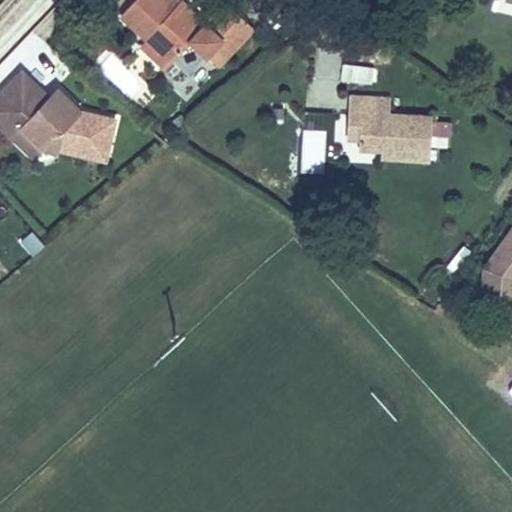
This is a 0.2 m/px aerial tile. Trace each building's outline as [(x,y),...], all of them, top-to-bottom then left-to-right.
[(203,24),(183,5),(176,14),(161,0),(130,0),(120,11),(146,36),(172,61),(192,43),(213,68),(254,27),(226,3),(203,24)] [(161,0),(176,14),(183,5),(177,0),(161,0)] [(162,71),(172,61),(146,36),(137,45),(162,71)] [(373,84),(374,66),(343,65),(343,83),(373,84)] [(110,120),(76,112),(51,88),(43,97),(17,72),(0,89),(0,126),(9,135),(18,125),(42,147),(55,150),(55,147),(101,157),(110,120)] [(346,96),(345,121),(360,122),(359,143),(355,143),(356,149),(389,151),(388,162),(426,163),(428,116),(384,112),(384,99),(346,96)] [(322,113),(302,113),(303,127),(322,127),(322,113)] [(360,122),(345,121),(344,141),(355,143),(359,143),(360,122)] [(42,147),(18,125),(9,135),(32,157),(42,147)] [(300,129),(299,173),(324,174),(325,130),(300,129)] [(30,255),(44,247),(34,230),(20,238),(30,255)] [(511,236),(486,268),(484,292),(511,294),(511,236)]
